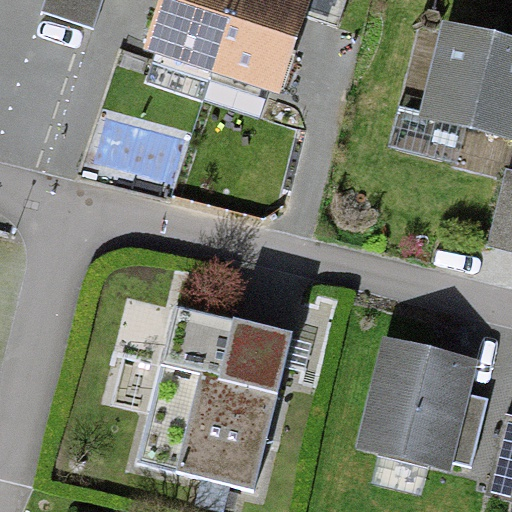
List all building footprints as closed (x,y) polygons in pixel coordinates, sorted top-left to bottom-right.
[(103,0),(46,0),(42,13),(92,31),(103,0)] [(212,65),(233,0),(172,0),(157,46),(212,65)] [(233,0),(212,65),(274,82),(295,15),(337,28),(345,0),(233,0)] [(511,47),(456,33),(433,121),(511,141),(511,47)] [(253,505),(292,351),(168,320),(129,474),(253,505)] [(475,374),(389,353),(363,458),(449,479),(475,374)]
